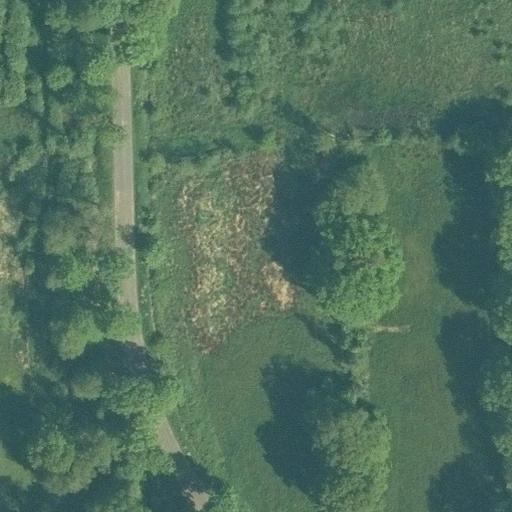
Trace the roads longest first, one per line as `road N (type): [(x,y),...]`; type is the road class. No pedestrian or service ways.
road 1 (tertiary): [(215,511),(153,412),(130,329),(116,0)]
road 2 (track): [(85,511),(118,447),(153,412)]
